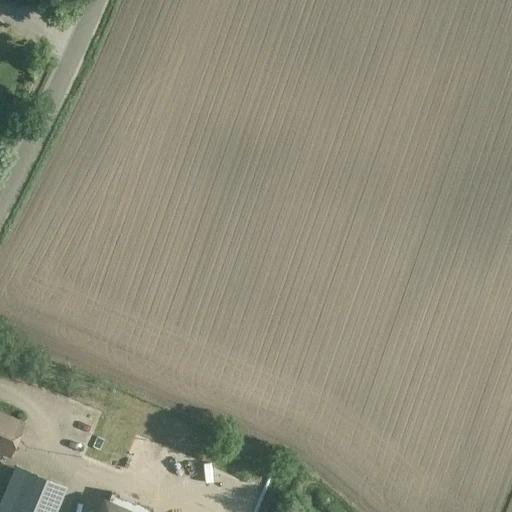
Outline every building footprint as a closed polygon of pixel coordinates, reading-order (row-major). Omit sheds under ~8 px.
[(22,422),(0,412),(0,452),(8,455),(22,422)] [(149,485),(165,446),(87,414),(71,453),(149,485)] [(174,453),(164,483),(184,489),(185,486),(203,492),(212,466),(174,453)] [(233,473),(215,488),(226,501),(244,486),(233,473)] [(27,511),(52,511),(62,491),(25,475),(12,506),(27,511)] [(158,511),(111,492),(107,501),(103,499),(97,511),(158,511)] [(277,511),(280,499),(267,497),(264,511),(277,511)]
